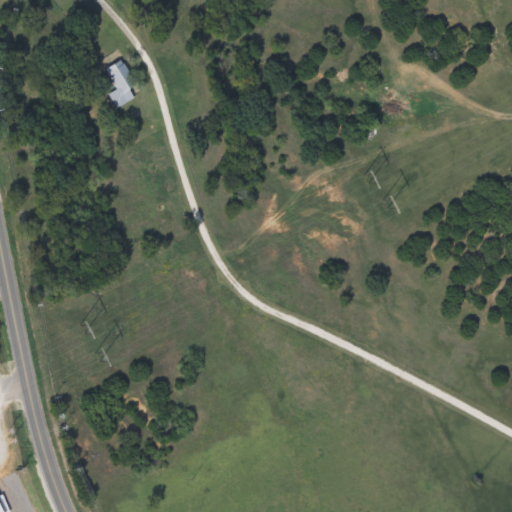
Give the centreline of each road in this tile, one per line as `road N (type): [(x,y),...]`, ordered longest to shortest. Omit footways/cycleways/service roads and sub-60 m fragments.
road 1 (residential): [(97,0),(143,59),(177,169),(232,281),(262,305),(511,434)]
road 2 (tertiary): [(0,247),(35,427),(66,511)]
